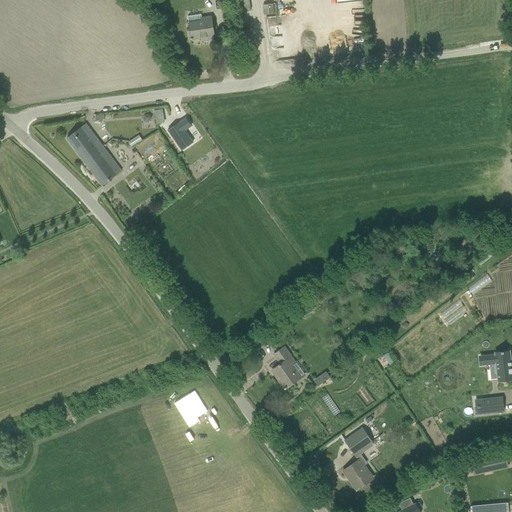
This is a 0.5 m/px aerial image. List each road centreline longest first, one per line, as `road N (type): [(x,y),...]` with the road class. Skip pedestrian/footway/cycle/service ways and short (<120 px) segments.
road 1 (unclassified): [(12,124),(41,113),(511,46)]
road 2 (unclassified): [(317,511),(98,211),(12,124)]
